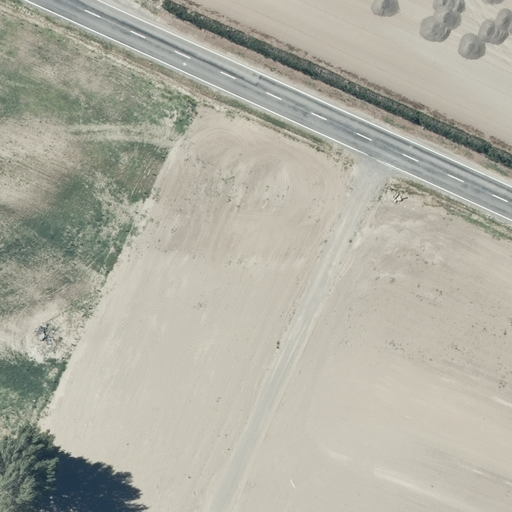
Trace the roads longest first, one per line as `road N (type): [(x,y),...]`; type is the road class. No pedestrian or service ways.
road 1 (tertiary): [(511,202),(67,0)]
road 2 (unknown): [(371,138),(210,511)]
